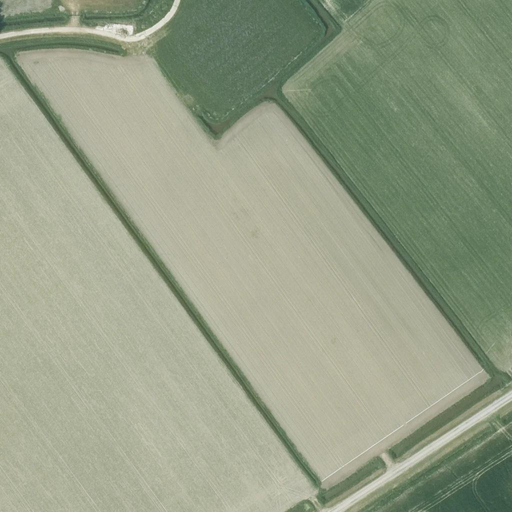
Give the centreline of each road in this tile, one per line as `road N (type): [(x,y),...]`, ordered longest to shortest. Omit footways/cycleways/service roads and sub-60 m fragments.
road 1 (unclassified): [(335,511),(511,395)]
road 2 (track): [(0,37),(84,30),(134,38),(167,18),(177,0)]
